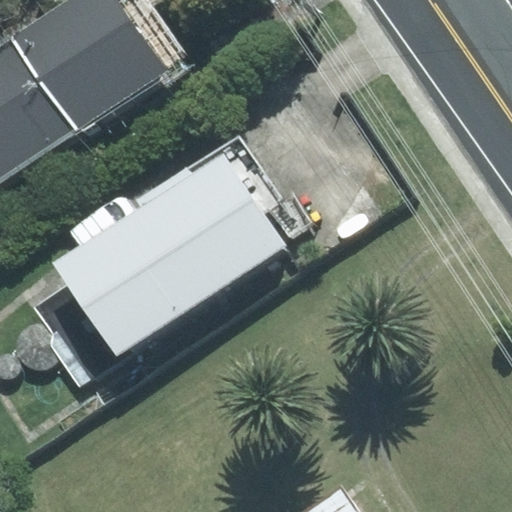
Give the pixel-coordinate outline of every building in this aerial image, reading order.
[(101,0),(0,69),(0,144),(27,184),(198,68),(173,32),(190,20),(176,0),(101,0)] [(133,203),(74,241),(92,270),(103,263),(165,354),(328,244),(266,153),(151,229),(133,203)] [(361,167),(315,200),(349,248),(396,216),(361,167)] [(20,239),(3,252),(21,277),(67,244),(44,213),(15,233),(20,239)] [(381,511),(369,493),(339,511),(381,511)]
